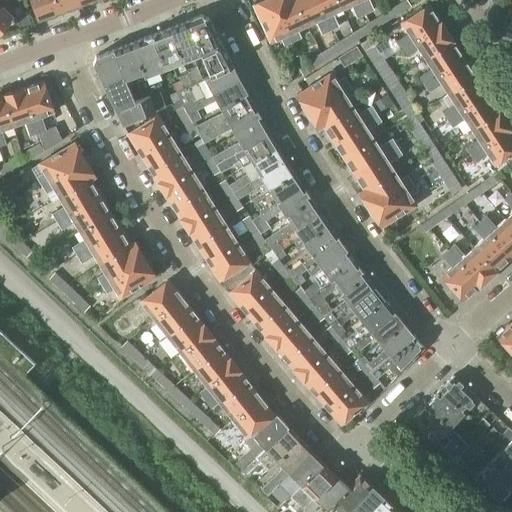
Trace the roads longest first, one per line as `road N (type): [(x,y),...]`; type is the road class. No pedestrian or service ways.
road 1 (residential): [(358,444),(329,436),(191,274),(63,43)]
road 2 (residential): [(451,344),(330,195),(221,0)]
road 3 (residential): [(358,444),(451,344)]
